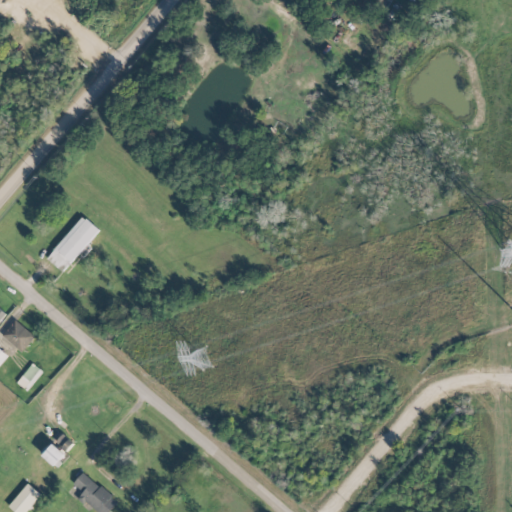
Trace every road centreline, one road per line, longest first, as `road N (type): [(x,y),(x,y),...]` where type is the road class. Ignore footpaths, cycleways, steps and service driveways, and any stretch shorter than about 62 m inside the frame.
road 1 (residential): [(0,273),(279,511)]
road 2 (tertiary): [(0,202),(175,0)]
